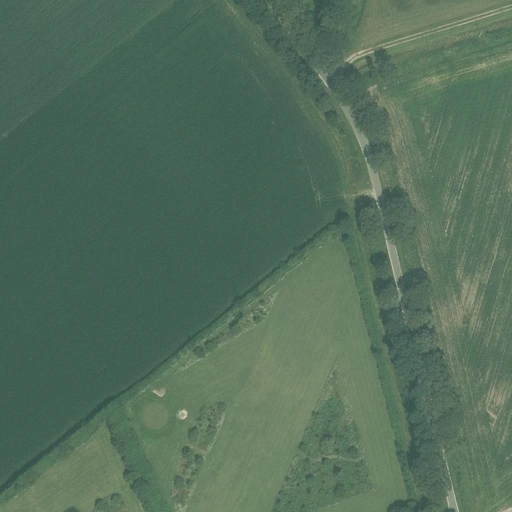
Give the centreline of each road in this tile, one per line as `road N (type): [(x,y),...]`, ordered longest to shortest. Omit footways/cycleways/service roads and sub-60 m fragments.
road 1 (unclassified): [(268,0),(358,129),(456,511)]
road 2 (track): [(334,91),(342,61),(511,7)]
